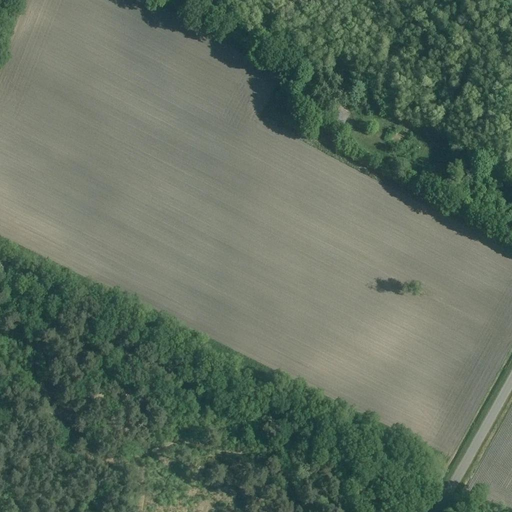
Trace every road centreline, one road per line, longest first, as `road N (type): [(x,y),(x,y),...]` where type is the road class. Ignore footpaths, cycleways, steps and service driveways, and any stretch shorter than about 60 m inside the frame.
road 1 (track): [(511,181),(402,123),(366,118)]
road 2 (tertiary): [(437,511),(511,379)]
